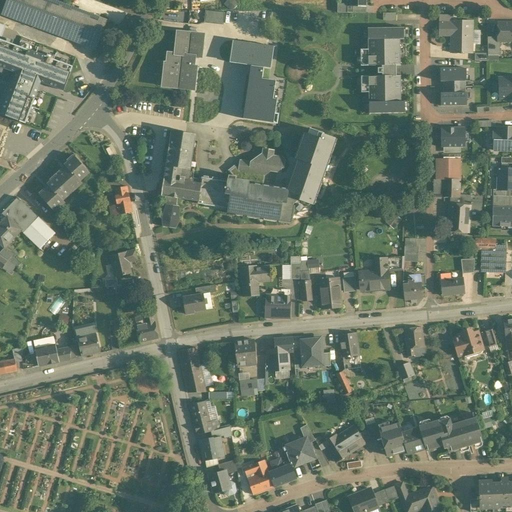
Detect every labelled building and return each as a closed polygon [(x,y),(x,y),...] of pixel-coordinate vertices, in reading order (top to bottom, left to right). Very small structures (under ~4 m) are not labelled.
[(3,0),(2,0),(0,7),(0,10),(4,12),(8,2),(3,0)] [(107,21),(48,0),(8,0),(8,2),(4,12),(3,15),(97,49),(107,21)] [(225,23),(225,11),(206,10),(205,23),(225,23)] [(472,21),(452,21),(452,24),(439,23),(439,35),(452,36),(452,53),(472,54),(472,35),(471,35),(471,22),(472,22),(472,21)] [(511,23),(498,23),(498,37),(497,41),(500,41),(511,41),(511,23)] [(378,71),(401,71),(400,40),(404,40),(404,28),(368,28),(368,50),(361,50),(361,66),(382,66),(382,68),(378,68),(378,71)] [(203,34),(179,32),(177,54),(170,54),(169,63),(167,63),(164,87),(186,89),(193,90),(193,85),(195,86),(196,80),(194,79),(194,77),(196,77),(197,71),(195,71),(195,66),(193,66),(194,57),(200,57),(203,34)] [(497,41),(498,37),(488,37),(488,54),(488,55),(499,55),(500,55),(500,41),(497,41)] [(230,63),(252,66),(264,68),(271,69),(274,47),(233,41),(230,63)] [(0,47),(0,67),(16,73),(1,115),(26,124),(41,83),(64,91),(71,73),(0,47)] [(488,54),(475,53),(475,61),(488,62),(488,61),(488,55),(488,54)] [(264,68),(252,66),(244,119),(267,123),(271,99),(274,99),(276,81),(262,79),(264,68)] [(466,81),(466,68),(441,69),(441,82),(443,82),(465,81),(466,81)] [(401,71),(378,71),(378,74),(382,74),(383,76),(361,76),(361,93),(369,93),(369,114),(405,113),(405,102),(401,102),(401,71)] [(511,77),(499,78),(500,98),(508,98),(508,102),(511,101),(511,77)] [(467,106),(467,93),(466,93),(443,93),(441,93),(441,106),(467,106)] [(277,100),(274,99),(271,99),(267,123),(274,124),(275,113),(277,100)] [(442,127),(442,152),(462,152),(462,147),(466,147),(466,127),(442,127)] [(508,127),(498,127),(497,133),(493,133),(493,140),(494,140),(493,147),(493,150),(511,151),(511,127),(508,127)] [(263,184),(236,179),(236,176),(233,176),(231,175),(229,175),(229,177),(228,177),(228,181),(226,194),(231,195),(228,209),(228,212),(236,214),(236,216),(276,222),(277,220),(290,222),(291,222),(293,206),(294,204),(299,200),(314,205),(317,199),(315,198),(316,194),(318,194),(322,182),(320,182),(322,178),(324,178),(326,172),(322,170),(325,164),(328,165),(331,158),(329,158),(330,153),(332,154),(336,142),(334,141),(335,139),(323,134),(323,133),(310,129),(308,135),(305,134),(304,136),(303,136),(298,148),(300,148),(299,152),(297,152),(295,158),(299,160),(304,162),(302,169),(296,167),(288,191),(287,190),(288,189),(283,188),(282,190),(279,189),(279,188),(274,187),(274,188),(269,187),(269,186),(264,185),(264,187),(263,186),(263,184)] [(196,134),(172,131),(170,144),(169,144),(168,152),(164,178),(161,195),(162,196),(176,198),(198,201),(199,201),(202,184),(201,184),(188,182),(196,134)] [(246,141),(243,144),(242,149),(244,152),(250,153),(253,150),(253,145),(251,142),(246,141)] [(262,154),(251,162),(240,160),(239,170),(237,167),(230,173),(233,176),(236,176),(236,179),(263,184),(264,175),(271,171),(281,173),(281,168),(284,168),(285,160),(283,157),(273,156),(274,151),(263,149),(262,154)] [(52,182),(48,185),(49,187),(46,191),(41,195),(40,196),(55,212),(65,203),(64,201),(83,183),(81,181),(90,173),(75,157),(74,158),(69,163),(65,166),(67,168),(63,171),(52,182)] [(461,159),(443,159),(443,180),(461,180),(461,159)] [(367,170),(361,165),(357,169),(357,170),(363,175),(367,170)] [(511,168),(498,168),(498,190),(506,191),(511,190),(511,168)] [(62,169),(51,179),(50,180),(52,182),(63,171),(62,169)] [(209,177),(204,176),(204,178),(202,177),(201,184),(202,184),(199,201),(198,201),(198,204),(203,205),(224,208),(228,209),(231,195),(226,194),(228,181),(226,181),(226,179),(221,179),(221,180),(217,180),(218,178),(213,177),(212,179),(209,178),(209,177)] [(436,180),(435,180),(435,197),(443,197),(443,180),(436,180)] [(461,180),(443,180),(443,197),(451,198),(460,198),(460,195),(461,180)] [(117,182),(108,184),(108,191),(115,189),(119,189),(117,182)] [(119,189),(115,189),(118,206),(120,215),(132,212),(127,186),(119,189)] [(460,198),(451,198),(450,204),(462,205),(463,195),(460,195),(460,198)] [(481,203),(471,202),(471,196),(463,195),(462,205),(471,206),(469,222),(480,223),(481,203)] [(176,198),(162,196),(161,210),(164,212),(161,219),(162,227),(174,229),(178,222),(179,207),(176,207),(176,198)] [(501,196),(501,207),(511,207),(511,196),(506,197),(501,196)] [(39,217),(18,198),(1,215),(6,219),(8,217),(22,230),(21,231),(24,233),(39,217)] [(462,205),(450,204),(448,231),(469,233),(469,222),(471,206),(462,205)] [(118,206),(110,207),(112,216),(120,215),(118,206)] [(496,207),(493,207),(492,226),(511,226),(511,207),(501,207),(496,207)] [(401,220),(394,214),(386,223),(393,229),(401,220)] [(6,219),(0,225),(0,243),(5,248),(9,244),(21,231),(22,230),(8,217),(6,219)] [(39,217),(24,233),(41,249),(56,233),(39,217)] [(506,255),(495,254),(496,240),(476,239),(475,253),(481,253),(490,254),(490,265),(490,271),(489,272),(506,274),(506,255)] [(20,254),(9,244),(5,248),(13,255),(16,258),(20,254)] [(405,247),(404,257),(404,261),(418,261),(418,248),(416,248),(405,247)] [(0,253),(0,256),(8,261),(13,255),(5,248),(0,253)] [(127,252),(109,256),(114,278),(132,274),(129,262),(137,260),(135,251),(127,252)] [(480,272),(489,272),(490,271),(485,270),(486,265),(490,265),(490,254),(481,253),(480,272)] [(13,255),(8,261),(18,268),(22,263),(16,258),(13,255)] [(404,257),(386,258),(386,259),(387,271),(388,271),(404,270),(404,261),(404,257)] [(377,271),(362,273),(362,280),(361,280),(362,291),(389,289),(388,271),(387,271),(386,259),(376,259),(377,271)] [(474,259),(461,260),(463,274),(474,273),(474,259)] [(318,260),(308,261),(309,268),(319,267),(318,260)] [(12,276),(18,268),(8,261),(3,269),(12,276)] [(300,279),(301,263),(291,263),(291,279),(300,279)] [(270,267),(242,269),(244,297),(258,296),(257,282),(271,280),(270,267)] [(412,279),(408,280),(408,285),(403,285),(405,300),(410,299),(411,304),(415,303),(415,299),(423,298),(422,287),(421,277),(412,277),(412,279)] [(339,278),(319,280),(322,309),(342,307),(339,278)] [(353,278),(344,279),(345,291),(354,290),(353,278)] [(451,279),(441,281),(443,296),(464,294),(463,278),(451,279)] [(310,281),(301,282),(303,301),(312,300),(310,281)] [(215,285),(208,286),(209,293),(216,292),(215,285)] [(118,286),(116,286),(117,294),(128,293),(127,286),(118,286)] [(208,286),(195,289),(196,295),(202,294),(202,295),(209,293),(208,286)] [(281,296),(266,295),(265,318),(282,319),(290,318),(291,296),(290,295),(291,290),(281,289),(281,296)] [(209,293),(202,295),(205,309),(212,308),(209,293)] [(196,295),(183,298),(187,315),(193,313),(193,312),(205,309),(202,295),(202,294),(196,295)] [(59,296),(50,310),(55,314),(65,300),(59,296)] [(153,309),(144,311),(144,313),(147,324),(155,322),(153,309)] [(135,315),(137,323),(143,322),(144,325),(147,324),(144,313),(135,315)] [(70,319),(61,317),(60,324),(69,326),(70,319)] [(511,319),(503,321),(507,350),(511,349),(511,319)] [(147,324),(144,325),(143,322),(137,323),(138,326),(137,326),(141,343),(159,339),(155,322),(147,324)] [(95,327),(76,331),(82,357),(89,355),(94,354),(101,352),(95,327)] [(422,327),(405,329),(408,356),(414,356),(419,356),(426,355),(422,327)] [(468,329),(463,330),(462,334),(457,335),(458,337),(452,339),(458,356),(463,355),(464,356),(475,352),(475,353),(478,354),(482,353),(483,350),(484,350),(478,332),(472,333),(472,331),(468,329)] [(492,329),(484,331),(489,347),(497,345),(492,329)] [(356,333),(339,335),(343,358),(345,370),(361,367),(359,356),(360,356),(356,333)] [(320,339),(301,341),(301,336),(293,337),(294,352),(295,369),(317,367),(317,364),(322,364),(321,354),(320,339)] [(55,337),(34,341),(36,350),(56,346),(55,337)] [(292,337),(274,338),(275,350),(276,370),(289,369),(288,353),(294,352),(293,337),(292,337)] [(254,340),(235,342),(237,358),(238,366),(257,364),(256,356),(254,340)] [(77,345),(71,346),(71,348),(70,360),(80,357),(77,345)] [(56,346),(36,350),(40,366),(60,362),(58,351),(56,346)] [(25,347),(13,350),(15,360),(16,363),(23,362),(22,357),(25,347)] [(71,348),(58,351),(60,362),(70,360),(71,348)] [(197,348),(179,351),(184,376),(202,372),(200,365),(197,348)] [(275,350),(266,351),(266,369),(267,369),(270,369),(270,371),(276,370),(275,350)] [(330,353),(321,354),(322,364),(317,364),(317,367),(331,366),(330,353)] [(15,360),(0,363),(0,374),(18,371),(16,363),(15,360)] [(410,362),(397,367),(402,380),(415,375),(410,362)] [(202,372),(205,387),(213,385),(208,364),(200,365),(202,372)] [(184,376),(188,393),(206,392),(205,387),(202,372),(184,376)] [(352,392),(343,372),(336,374),(346,395),(352,392)] [(241,381),(252,380),(251,373),(240,374),(241,381)] [(241,381),(240,382),(241,390),(258,388),(257,380),(252,380),(241,381)] [(335,402),(335,389),(325,389),(326,403),(335,402)] [(206,401),(190,405),(193,420),(209,415),(206,401)] [(474,410),(440,420),(440,422),(449,419),(451,425),(462,422),(476,417),(474,410)] [(483,412),(487,427),(495,425),(491,410),(483,412)] [(209,415),(193,420),(197,435),(211,432),(213,431),(212,425),(209,415)] [(462,422),(469,446),(483,442),(476,417),(462,422)] [(469,446),(462,422),(451,425),(449,419),(440,422),(440,420),(419,426),(420,428),(426,448),(426,449),(426,450),(443,445),(444,448),(447,447),(448,452),(469,446)] [(378,422),(366,425),(368,430),(371,441),(382,438),(379,429),(380,429),(378,422)] [(380,429),(379,429),(382,438),(387,456),(406,450),(398,423),(380,429)] [(316,440),(307,425),(300,428),(304,439),(307,438),(310,444),(316,440)] [(354,426),(337,437),(336,435),(324,443),(327,447),(336,462),(365,444),(359,433),(354,426)] [(213,431),(211,432),(212,438),(221,437),(224,436),(224,439),(232,437),(230,427),(221,429),(213,431)] [(420,428),(402,434),(406,450),(407,454),(426,449),(426,448),(420,428)] [(368,430),(359,433),(365,444),(371,442),(371,441),(368,430)] [(212,438),(200,441),(204,461),(224,457),(221,437),(212,438)] [(304,439),(289,445),(291,450),(291,451),(286,453),(287,456),(289,461),(291,464),(291,465),(294,464),(295,467),(315,459),(314,456),(316,455),(315,453),(313,448),(312,449),(310,444),(307,438),(304,439)] [(264,450),(253,454),(254,460),(263,457),(265,456),(264,450)] [(254,460),(250,461),(252,465),(253,465),(265,461),(263,457),(254,460)] [(291,464),(284,467),(283,463),(281,458),(271,462),(273,469),(274,471),(269,473),(270,473),(275,487),(297,478),(291,465),(291,464)] [(221,473),(226,471),(237,468),(236,460),(234,461),(229,462),(218,465),(221,473)] [(265,461),(253,465),(252,465),(244,468),(247,475),(248,479),(254,495),(275,487),(270,473),(269,473),(265,461)] [(226,471),(221,473),(209,476),(214,493),(225,490),(226,493),(229,494),(233,493),(235,490),(233,485),(229,482),(226,471)] [(507,478),(502,478),(501,479),(501,483),(492,484),(493,504),(492,504),(492,506),(493,508),(511,507),(511,483),(508,483),(508,479),(507,478)] [(492,481),(479,481),(479,489),(478,490),(479,495),(479,496),(479,499),(480,507),(492,506),(492,504),(493,504),(492,484),(492,481)] [(403,482),(396,485),(385,490),(390,501),(408,495),(403,482)] [(441,511),(432,488),(402,499),(406,511),(411,511),(423,508),(424,511),(441,511)] [(371,489),(349,497),(355,511),(367,511),(378,508),(378,507),(373,494),(371,489)] [(385,489),(377,492),(382,505),(390,502),(390,501),(385,490),(385,489)] [(382,505),(377,492),(373,494),(378,507),(382,505)] [(479,499),(471,500),(471,511),(477,511),(477,507),(480,507),(479,499)] [(327,500),(315,504),(316,506),(318,511),(329,511),(331,511),(327,500)]
